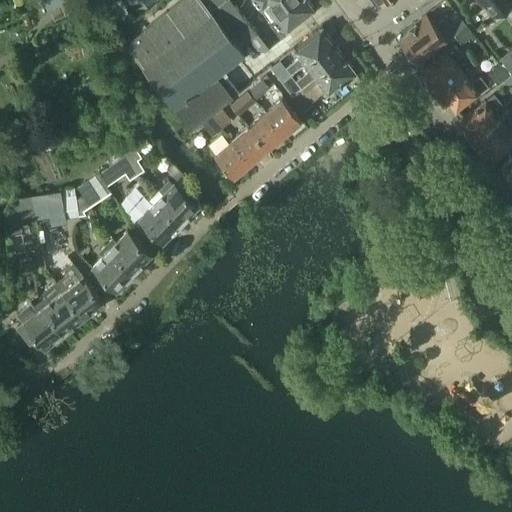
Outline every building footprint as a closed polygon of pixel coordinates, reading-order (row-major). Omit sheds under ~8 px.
[(210,112),(219,105),(232,94),(216,74),(243,52),(236,44),(237,43),(212,9),(210,10),(201,0),(179,0),(124,44),(190,127),(199,120),(210,112)] [(127,0),(137,13),(153,0),(127,0)] [(223,0),(212,9),(237,43),(243,38),(245,41),(249,38),(255,33),(229,0),(223,0)] [(253,0),(270,21),(270,22),(297,0),(253,0)] [(297,0),(270,22),(279,35),(302,17),(311,9),(312,5),(307,0),(297,0)] [(484,0),(486,2),(493,12),(508,0),(484,0)] [(400,38),(398,40),(414,61),(416,60),(417,60),(444,39),(453,34),(457,31),(460,29),(462,27),(465,25),(453,10),(444,17),(448,22),(437,31),(424,13),(407,27),(409,29),(399,37),(400,38)] [(465,25),(454,34),(461,43),(472,34),(465,25)] [(290,73),(304,62),(331,40),(321,27),(293,48),(299,55),(285,66),(290,73)] [(255,33),(249,38),(253,42),(260,36),(257,31),(255,33)] [(295,79),(300,86),(301,87),(342,53),(331,40),(304,62),(309,69),(295,79)] [(455,43),(421,69),(427,77),(426,77),(426,78),(426,81),(425,81),(434,92),(462,71),(453,61),(453,60),(462,53),(455,43)] [(511,60),(505,52),(499,57),(510,71),(511,69),(511,60)] [(342,53),(301,87),(302,87),(300,89),(292,95),(301,107),(325,89),(327,92),(355,70),(342,53)] [(280,62),(272,68),(281,80),(289,74),(280,62)] [(500,64),(487,73),(495,84),(508,74),(500,64)] [(462,71),(434,92),(444,104),(447,104),(448,103),(454,111),(478,92),(477,91),(485,84),(478,76),(470,82),(462,71)] [(511,75),(510,73),(502,80),(511,91),(511,90),(511,75)] [(261,79),(247,89),(253,97),(255,99),(269,88),(261,79)] [(484,99),(460,119),(466,126),(465,127),(465,131),(464,131),(473,142),(501,120),(493,109),(500,103),(493,94),(485,101),(484,99)] [(264,111),(282,133),(299,119),(281,96),(264,110),(264,111)] [(210,112),(220,124),(229,117),(219,105),(210,112)] [(247,124),(266,146),(282,133),(264,111),(264,110),(247,124)] [(219,125),(220,124),(210,112),(199,120),(212,135),(221,128),(219,125)] [(409,117),(407,115),(400,121),(409,133),(417,127),(409,117)] [(501,120),(473,142),(483,153),(486,154),(487,153),(493,160),(511,145),(511,128),(510,131),(501,120)] [(231,138),(249,160),(266,146),(247,124),(231,138)] [(232,175),(249,160),(231,138),(213,152),(232,175)] [(123,155),(137,174),(144,169),(138,159),(142,157),(134,147),(123,155)] [(129,180),(137,174),(123,155),(112,163),(120,173),(123,171),(129,180)] [(511,156),(501,165),(500,166),(511,181),(511,156)] [(106,167),(97,172),(104,184),(113,178),(106,167)] [(151,195),(179,222),(197,204),(172,180),(160,191),(157,188),(151,195)] [(81,194),(75,198),(76,201),(83,210),(97,201),(84,181),(75,185),(81,194)] [(50,191),(53,211),(55,218),(78,215),(76,201),(75,198),(74,187),(50,191)] [(35,193),(38,213),(53,211),(50,191),(35,193)] [(137,200),(131,206),(132,211),(137,216),(136,216),(161,241),(179,222),(151,195),(144,202),(142,200),(137,200)] [(402,245),(400,209),(399,199),(375,201),(377,247),(402,245)] [(13,206),(16,222),(31,220),(28,204),(13,206)] [(104,243),(132,271),(150,252),(125,228),(114,239),(111,236),(104,243)] [(115,288),(132,271),(104,243),(97,250),(100,253),(90,264),(115,288)] [(366,248),(367,272),(381,271),(379,247),(366,248)] [(19,263),(20,272),(34,270),(32,260),(19,263)] [(54,281),(82,316),(102,301),(77,269),(69,276),(72,280),(62,288),(55,280),(54,281)] [(38,300),(62,331),(82,316),(54,281),(41,291),(44,295),(38,300)] [(43,346),(62,331),(38,300),(31,306),(34,311),(22,320),(23,320),(16,325),(28,342),(35,336),(43,346)]
